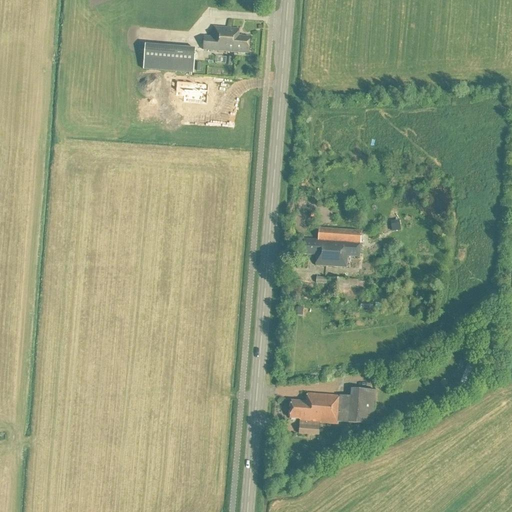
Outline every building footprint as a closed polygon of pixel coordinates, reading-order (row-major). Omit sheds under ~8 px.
[(188,29),(190,0),(77,0),(77,7),(118,10),(116,24),(188,29)] [(204,37),(203,50),(248,54),(250,38),(239,37),(239,30),(214,28),(213,38),(204,37)] [(195,50),(188,49),(144,45),(142,71),(193,75),(195,50)] [(32,83),(31,87),(35,88),(39,75),(31,73),(29,82),(32,83)] [(179,84),(178,98),(186,98),(185,104),(209,106),(211,86),(179,84)] [(390,222),(391,233),(400,231),(398,221),(390,222)] [(347,257),(359,258),(361,232),(319,229),(318,241),(304,240),(303,255),(316,256),(315,266),(346,268),(347,257)] [(344,297),(345,280),(329,279),(329,296),(344,297)] [(345,280),(344,297),(363,298),(364,283),(357,283),(357,281),(345,280)] [(467,366),(460,383),(465,386),(473,368),(467,366)] [(350,398),(340,397),(307,394),(306,402),(291,401),(290,419),(300,420),(298,434),(319,436),(320,424),(337,425),(338,422),(373,426),(376,391),(351,389),(350,398)]
